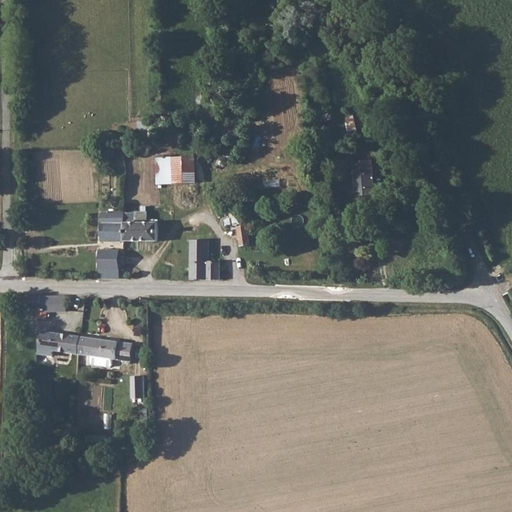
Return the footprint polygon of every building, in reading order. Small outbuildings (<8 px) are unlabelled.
[(355,114),(347,116),(350,131),(358,129),(355,114)] [(330,136),(319,137),(323,172),(334,171),(334,159),(332,159),(330,136)] [(158,156),(157,183),(198,184),(199,157),(158,156)] [(375,160),(355,162),(359,196),(378,194),(375,160)] [(127,213),(126,242),(160,242),(160,223),(138,223),(138,214),(140,213),(140,210),(134,210),(135,214),(127,213)] [(127,213),(103,214),(103,242),(126,242),(127,213)] [(193,242),(193,274),(193,280),(222,280),(223,279),(222,264),(222,262),(212,262),(211,241),(202,241),(202,218),(190,218),(190,227),(193,227),(193,233),(191,233),(190,241),(193,242)] [(250,226),(241,227),(244,246),(253,244),(250,226)] [(119,278),(118,249),(97,249),(97,276),(119,278)] [(37,297),(37,307),(36,319),(45,321),(45,313),(68,312),(68,308),(65,308),(65,296),(37,297)] [(76,355),(79,338),(39,332),(35,355),(50,357),(50,351),(76,355)] [(79,338),(76,355),(90,357),(90,363),(91,366),(109,368),(111,366),(112,360),(131,363),(133,346),(79,338)] [(140,378),(131,378),(132,400),(141,400),(140,378)]
